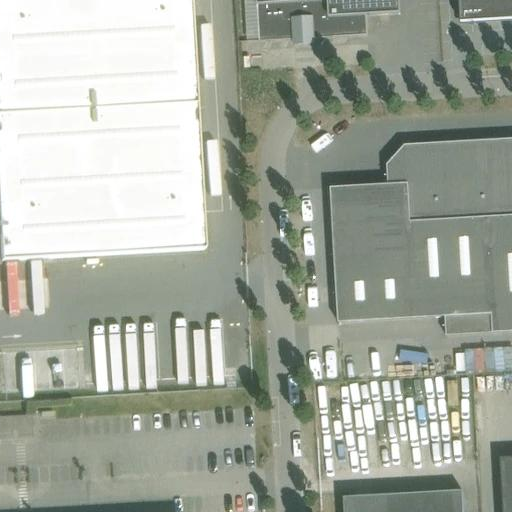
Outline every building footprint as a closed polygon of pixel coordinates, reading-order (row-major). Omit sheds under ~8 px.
[(0,0),(0,261),(204,251),(190,0),(0,0)] [(260,43),(368,36),(367,16),(401,14),(400,0),(257,0),(259,23),(260,43)] [(511,0),(459,0),(461,23),(511,20),(511,0)] [(511,140),(405,146),(388,166),(389,186),(396,321),(446,318),(447,336),(511,332),(511,140)] [(389,186),(331,189),(339,324),(359,323),(396,321),(389,186)] [(0,438),(33,437),(32,414),(0,415),(0,438)] [(503,511),(511,511),(511,458),(501,459),(503,511)] [(464,511),(463,492),(364,497),(344,498),(345,511),(464,511)]
